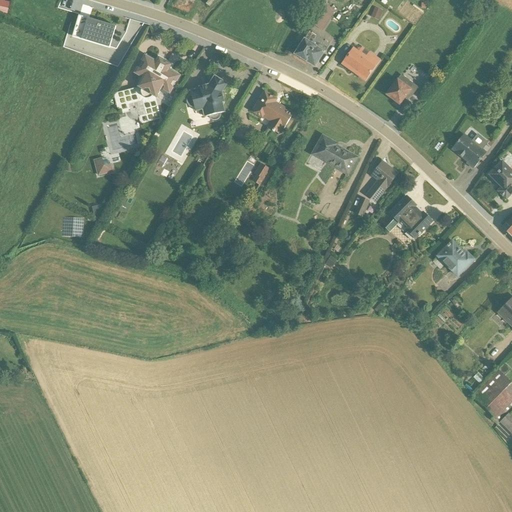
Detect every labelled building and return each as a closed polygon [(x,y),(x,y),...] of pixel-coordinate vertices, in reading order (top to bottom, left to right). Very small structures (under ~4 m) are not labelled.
[(335,12),(318,1),(313,8),(315,9),(306,22),(322,33),(335,12)] [(372,17),(378,20),(381,13),(376,10),(372,17)] [(79,17),(78,17),(72,38),(109,49),(114,30),(115,28),(87,20),(87,22),(78,20),(79,17)] [(309,33),(294,56),(314,68),(329,46),(309,33)] [(352,48),(340,66),(364,83),(380,61),(362,48),(358,52),(352,48)] [(161,91),(169,96),(178,80),(177,76),(168,71),(170,67),(158,60),(156,64),(147,59),(143,59),(134,75),(142,80),(137,89),(140,91),(140,93),(140,95),(141,97),(142,98),(145,99),(147,99),(149,99),(151,97),(156,100),(161,91)] [(407,102),(417,89),(400,76),(385,96),(399,106),(404,100),(407,102)] [(222,94),(228,85),(214,77),(208,86),(199,88),(199,90),(189,92),(191,97),(189,98),(187,100),(186,102),(186,104),(187,106),(189,108),(191,109),(193,109),(194,114),(201,112),(203,119),(209,118),(209,119),(211,121),(212,122),(214,122),(216,122),(218,120),(219,119),(220,118),(221,116),(220,115),(225,114),(223,104),(225,104),(222,94)] [(118,113),(137,110),(134,91),(115,93),(118,113)] [(266,128),(278,136),(280,136),(291,117),(284,112),(285,110),(274,104),(276,101),(263,94),(252,112),(254,113),(253,115),(262,120),(262,119),(264,121),(266,122),(267,123),(269,123),(266,128)] [(451,151),(467,163),(466,165),(472,170),(486,154),(482,150),(487,144),(477,135),(471,142),(463,135),(451,151)] [(338,145),(322,136),(310,157),(344,176),(347,178),(358,159),(337,147),(338,145)] [(112,174),(110,157),(94,160),(96,176),(112,174)] [(365,197),(375,205),(398,175),(381,162),(369,177),(376,182),(365,197)] [(511,172),(502,162),(487,176),(500,189),(496,193),(505,202),(511,194),(511,172)] [(258,164),(253,180),(264,183),(269,167),(258,164)] [(415,242),(433,223),(422,213),(421,214),(415,208),(416,207),(406,197),(388,216),(393,220),(385,229),(389,234),(398,225),(415,242)] [(360,198),(353,215),(362,219),(369,203),(360,198)] [(452,243),(436,258),(455,278),(473,261),(467,255),(465,256),(452,243)] [(511,298),(496,314),(511,329),(511,298)] [(491,421),(497,426),(511,410),(511,384),(504,377),(511,370),(504,364),(472,397),(493,418),(491,421)]
